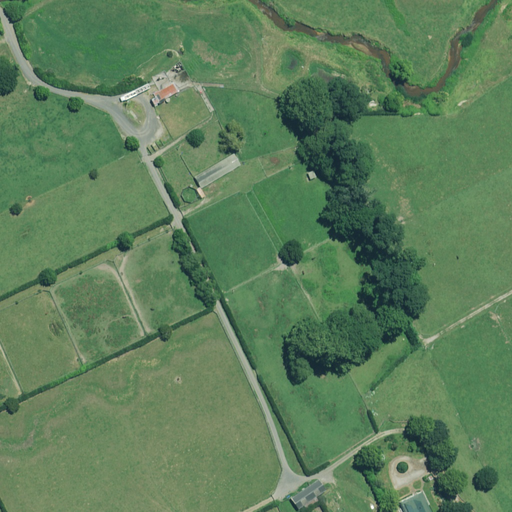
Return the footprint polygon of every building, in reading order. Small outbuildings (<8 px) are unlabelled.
[(176,93),(172,85),(153,94),(155,97),(150,100),(154,107),(165,101),(164,99),(176,93)] [(239,167),(232,155),(195,177),(201,189),(239,167)] [(397,466),(397,467),(397,469),(397,470),(398,471),(399,472),(399,473),(400,473),(401,474),(402,474),(403,474),(404,474),(405,474),(406,473),(407,473),(408,472),(408,471),(409,470),(409,469),(409,468),(409,467),(409,466),(408,465),(407,465),(407,464),(406,463),(405,463),(404,463),(403,462),(402,463),(401,463),(400,463),(399,464),(398,465),(397,466)] [(303,506),(306,510),(318,501),(316,497),(325,491),(318,480),(291,499),(298,510),(303,506)] [(428,511),(426,507),(431,504),(424,491),(401,503),(399,504),(403,511),(428,511)]
